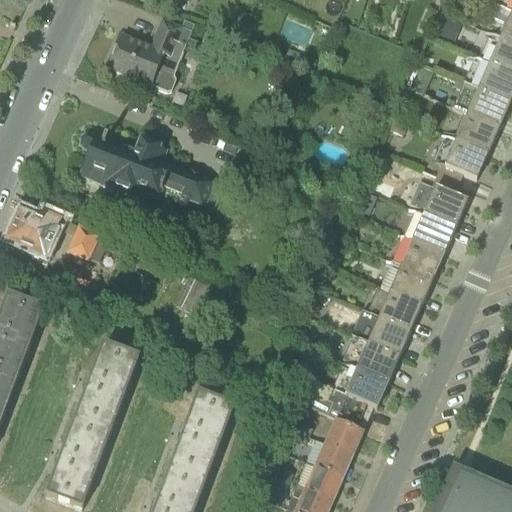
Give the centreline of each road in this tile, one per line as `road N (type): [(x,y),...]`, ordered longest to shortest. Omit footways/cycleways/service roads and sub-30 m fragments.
road 1 (residential): [(380,511),(511,198)]
road 2 (residential): [(0,167),(74,0)]
